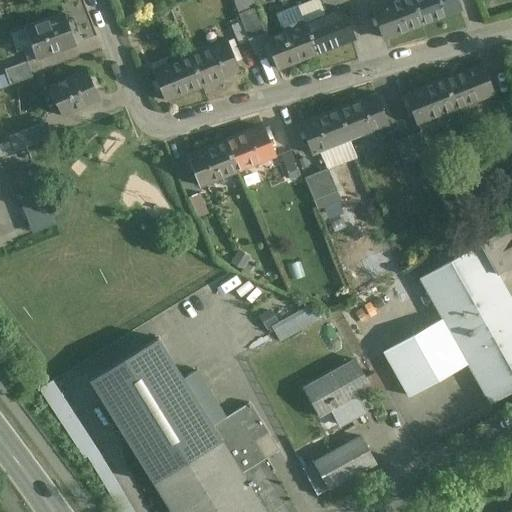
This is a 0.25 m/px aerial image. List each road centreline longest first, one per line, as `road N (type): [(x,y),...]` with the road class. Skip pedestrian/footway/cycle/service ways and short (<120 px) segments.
road 1 (residential): [(99,0),(142,107),(160,122),(195,124),(511,33)]
road 2 (residential): [(511,429),(388,482),(369,511)]
